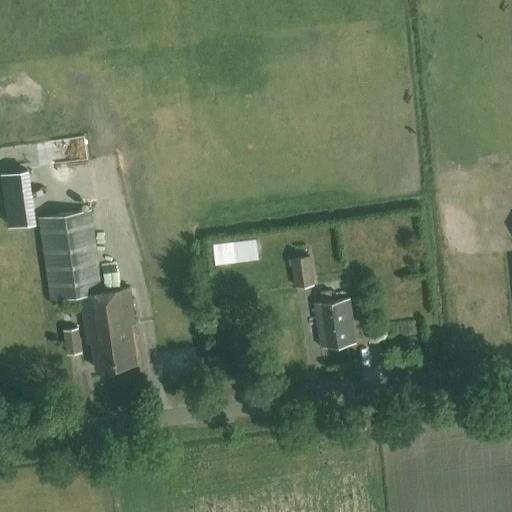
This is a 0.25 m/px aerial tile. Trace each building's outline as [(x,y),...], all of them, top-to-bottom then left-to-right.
[(27,170),(3,173),(10,225),(34,221),(27,170)] [(95,366),(136,360),(130,322),(135,321),(130,285),(102,289),(90,207),(39,214),(50,296),(80,292),(87,341),(92,340),(95,366)] [(257,237),(213,243),(215,264),(259,258),(257,237)] [(294,285),(314,282),(310,253),(291,255),(294,285)] [(321,344),(355,339),(348,295),(314,300),(321,344)] [(77,328),(64,329),(68,354),(81,352),(77,328)]
